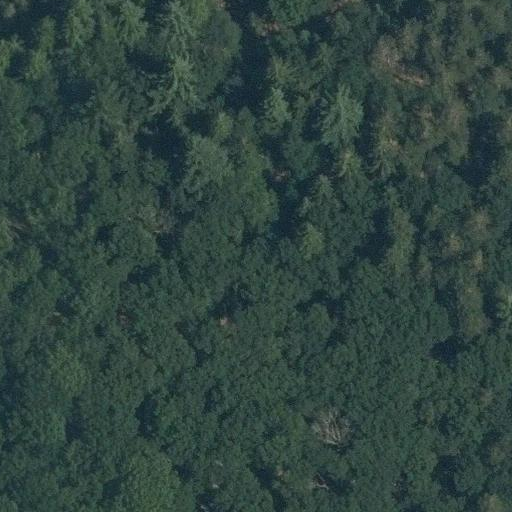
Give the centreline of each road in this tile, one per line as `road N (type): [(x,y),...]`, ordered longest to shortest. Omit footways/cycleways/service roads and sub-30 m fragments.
road 1 (track): [(200,511),(0,217)]
road 2 (track): [(351,0),(168,70)]
road 3 (track): [(168,70),(0,134)]
